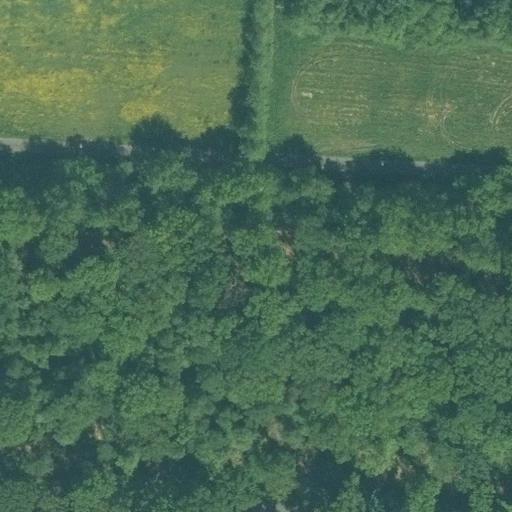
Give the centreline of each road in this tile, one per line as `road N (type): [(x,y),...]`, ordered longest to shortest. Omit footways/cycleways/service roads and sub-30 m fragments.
road 1 (unclassified): [(511,173),(0,145)]
road 2 (unclassified): [(0,492),(332,511)]
